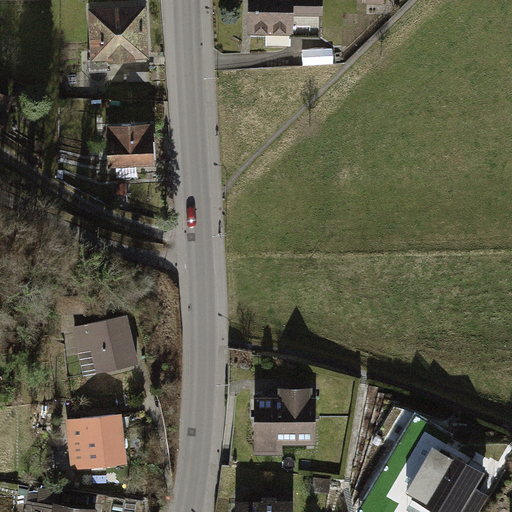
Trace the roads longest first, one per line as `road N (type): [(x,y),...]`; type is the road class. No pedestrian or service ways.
road 1 (tertiary): [(185,0),(203,403),(189,511)]
road 2 (track): [(0,198),(85,235),(197,263)]
